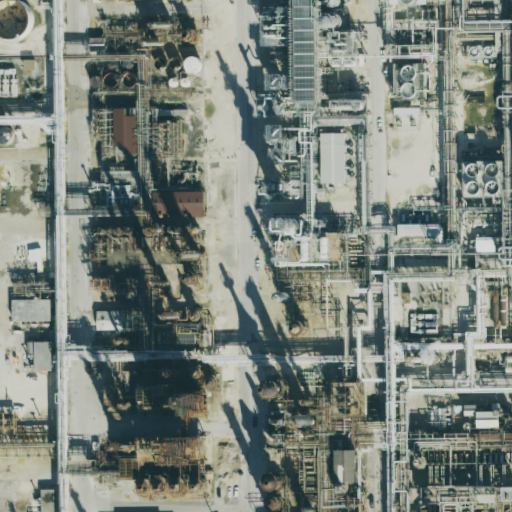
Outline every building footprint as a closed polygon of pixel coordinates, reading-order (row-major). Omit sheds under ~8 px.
[(0,3),(2,1),(5,0),(21,0),(27,4),(31,9),(33,15),(33,22),(31,28),(27,34),(22,38),(15,40),(8,39),(2,36),(0,34),(0,3)] [(200,58),(186,57),(185,71),(200,72),(200,58)] [(35,68),(34,59),(23,60),(23,69),(35,68)] [(426,99),(427,65),(397,64),(396,98),(426,99)] [(127,108),(115,108),(116,154),(139,154),(137,115),(127,115),(127,108)] [(13,137),(13,135),(12,132),(11,130),(9,128),(7,127),(4,127),(1,128),(0,128),(0,142),(2,143),(5,143),(8,143),(10,142),(12,140),(13,137)] [(345,133),(326,133),(325,183),(345,184),(345,133)] [(409,225),(409,236),(437,237),(438,226),(409,225)] [(51,320),(51,299),(12,300),(12,321),(51,320)] [(96,330),(123,330),(123,310),(96,311),(96,330)] [(52,342),(28,341),(28,354),(34,354),(33,370),(52,370),(52,342)] [(497,412),(477,413),(477,428),(498,427),(497,412)] [(356,449),(335,450),(336,481),(357,481),(356,449)] [(265,484),(277,492),(286,479),(273,470),(265,484)] [(40,511),(60,511),(60,489),(41,488),(40,511)]
